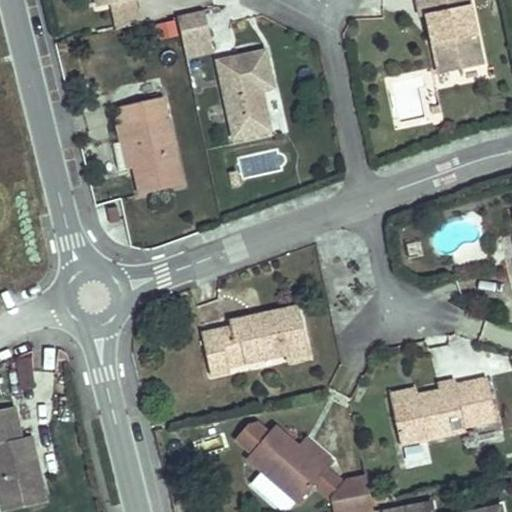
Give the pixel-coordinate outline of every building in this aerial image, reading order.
[(141,22),(136,0),(132,0),(111,5),(116,28),(141,22)] [(483,65),(469,0),(417,0),(421,17),(427,16),(433,14),(439,42),(433,44),(439,74),(483,65)] [(212,40),(205,11),(178,17),(184,46),(212,40)] [(439,42),(433,14),(427,16),(433,44),(439,42)] [(177,35),(174,22),(159,25),(162,38),(177,35)] [(214,53),(212,40),(184,46),(187,59),(214,53)] [(274,88),(266,51),(217,61),(234,139),(271,131),(264,99),(259,100),(257,91),(274,88)] [(115,108),(164,98),(161,82),(112,93),(115,108)] [(183,186),(164,98),(115,108),(114,109),(122,143),(128,142),(133,168),(139,195),(183,186)] [(441,112),(440,105),(431,107),(433,114),(441,112)] [(133,168),(128,142),(122,143),(114,145),(119,171),(133,168)] [(240,187),(237,176),(231,178),(234,188),(240,187)] [(120,222),(118,207),(108,209),(111,223),(120,222)] [(202,335),(211,376),(230,372),(229,366),(286,354),(288,362),(309,358),(299,307),(262,315),(263,319),(255,321),(254,317),(230,322),(231,328),(202,335)] [(21,390),(36,388),(31,352),(15,355),(21,390)] [(496,421),(487,379),(456,386),(455,381),(438,385),(439,391),(418,396),(392,401),(401,445),(403,445),(422,441),(466,431),(465,427),(496,421)] [(418,396),(416,389),(390,395),(392,401),(418,396)] [(14,407),(0,410),(0,498),(3,511),(6,511),(46,503),(41,478),(34,479),(29,454),(35,453),(31,436),(21,439),(14,407)] [(326,471),(334,462),(322,452),(315,461),(298,447),(275,426),(269,434),(257,424),(246,427),(236,439),(252,453),(247,458),(298,503),(314,485),(326,471)] [(322,452),(306,438),(298,447),(315,461),(322,452)] [(425,455),(422,441),(403,445),(406,459),(425,455)] [(41,478),(35,453),(29,454),(34,479),(41,478)] [(296,501),(262,471),(252,483),(282,509),(290,508),(296,501)] [(343,485),(326,471),(314,485),(331,500),(343,485)] [(372,511),(374,511),(367,477),(347,481),(343,485),(331,500),(333,511),(372,511)] [(501,511),(500,507),(478,511),(432,511),(430,502),(382,511),(501,511)]
